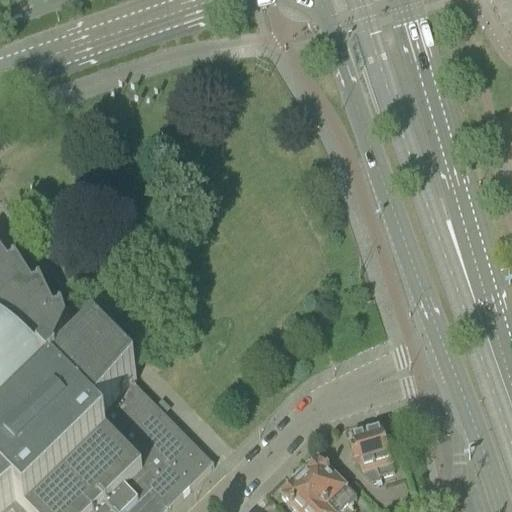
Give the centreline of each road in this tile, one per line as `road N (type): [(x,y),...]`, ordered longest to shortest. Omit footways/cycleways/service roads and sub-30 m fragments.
road 1 (secondary): [(511,362),(402,0)]
road 2 (secondary): [(317,0),(441,344)]
road 3 (secondary): [(0,74),(217,0)]
road 4 (residential): [(210,511),(311,411),(352,392)]
